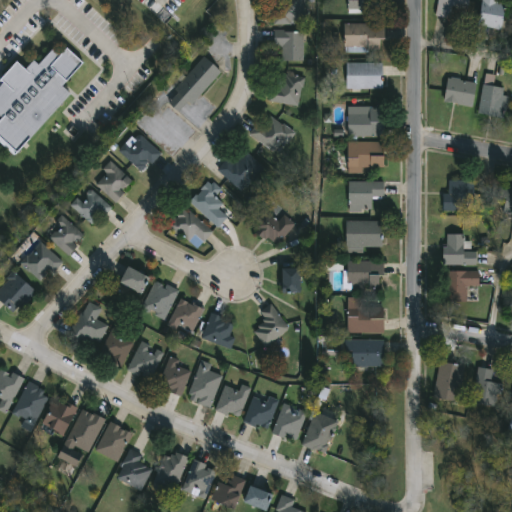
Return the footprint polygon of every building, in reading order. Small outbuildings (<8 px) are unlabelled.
[(281,0),(305,0),(305,23),(273,23),(273,9),(281,9),(281,0)] [(373,0),(373,8),(347,8),(347,0),(373,0)] [(467,0),(467,8),(451,7),(451,17),(437,16),(437,0),(467,0)] [(503,0),(501,30),(478,28),(480,0),(503,0)] [(382,47),(344,47),(344,23),(382,23),(382,47)] [(303,30),(303,60),(280,60),(280,46),(273,46),(273,30),(303,30)] [(69,92),(15,154),(0,141),(0,117),(1,116),(0,115),(0,80),(17,61),(25,68),(33,59),(38,63),(51,48),(58,54),(66,46),(83,61),(61,86),(69,92)] [(165,98),(204,56),(220,71),(180,113),(165,98)] [(381,62),(381,87),(346,87),(346,62),(381,62)] [(297,105),(268,99),(274,70),(303,76),(297,105)] [(501,117),(478,113),(484,74),(493,76),(491,84),(506,87),(501,117)] [(472,105),(442,101),(446,75),(476,79),(472,105)] [(347,135),(347,105),(380,105),(380,135),(347,135)] [(294,132),(277,154),(249,132),(266,111),(294,132)] [(120,151),(137,132),(159,152),(142,171),(120,151)] [(383,170),(347,170),(347,141),(383,141),(383,170)] [(264,170),(242,192),(217,168),(226,158),(232,164),(245,151),(264,170)] [(115,201),(91,182),(110,161),(132,180),(115,201)] [(214,196),(221,203),(217,208),(226,217),(215,227),(189,200),(210,179),(220,190),(214,196)] [(442,193),(447,193),(447,179),(473,179),(473,211),(442,211),(442,193)] [(371,196),(371,210),(348,210),(348,181),(383,181),(383,196),(371,196)] [(511,219),(511,215),(502,213),(505,198),(499,196),(501,186),(510,187),(511,184),(511,219)] [(77,196),(80,200),(91,189),(110,207),(93,226),(70,204),(77,196)] [(211,231),(195,248),(168,223),(183,206),(211,231)] [(261,233),(280,211),(295,224),(277,246),(261,233)] [(54,221),(62,214),(83,237),(64,254),(48,236),(59,227),(54,221)] [(362,247),(362,251),(345,251),(345,220),(381,220),(381,247),(362,247)] [(475,250),(475,265),(443,265),(443,234),(463,234),(463,250),(475,250)] [(19,262),(39,241),(61,262),(41,283),(19,262)] [(381,261),(381,288),(346,288),(346,261),(381,261)] [(148,276),(140,293),(119,283),(127,266),(148,276)] [(300,292),(281,292),(281,268),(300,268),(300,292)] [(449,302),(449,270),(478,270),(478,285),(466,285),(466,302),(449,302)] [(36,292),(14,314),(0,300),(0,285),(14,271),(36,292)] [(140,307),(155,279),(178,291),(163,319),(140,307)] [(205,310),(193,337),(167,325),(179,298),(205,310)] [(83,344),(69,338),(85,300),(101,307),(96,318),(108,323),(98,345),(85,339),(83,344)] [(264,345),(253,329),(265,321),(258,312),(270,303),(288,328),(264,345)] [(347,332),(347,306),(383,306),(383,332),(347,332)] [(229,347),(201,338),(209,313),(237,322),(229,347)] [(123,331),(121,333),(134,342),(119,366),(98,353),(115,326),(123,331)] [(383,339),(383,366),(345,366),(345,339),(383,339)] [(149,380),(127,369),(141,341),(163,352),(149,380)] [(179,395),(156,384),(169,356),(192,368),(179,395)] [(187,400),(198,360),(212,363),(209,371),(220,374),(211,407),(187,400)] [(462,364),(459,402),(434,399),(437,362),(462,364)] [(501,383),(497,406),(471,402),(477,366),(492,369),(490,381),(501,383)] [(23,379),(5,413),(0,410),(0,368),(1,367),(23,379)] [(33,425),(11,413),(28,381),(50,392),(33,425)] [(237,389),(239,383),(250,387),(237,418),(214,409),(225,384),(237,389)] [(267,430),(243,422),(253,391),(277,399),(267,430)] [(63,435),(42,424),(56,397),(77,407),(63,435)] [(294,441),(271,431),(284,402),(307,412),(294,441)] [(88,454),(65,445),(80,408),(103,418),(88,454)] [(336,420),(325,452),(301,444),(313,412),(336,420)] [(131,432),(117,461),(95,450),(109,421),(131,432)] [(140,489),(115,477),(129,449),(154,461),(140,489)] [(153,483),(175,492),(188,458),(174,452),(172,459),(163,456),(153,483)] [(181,491),(193,459),(216,468),(204,500),(181,491)] [(244,478),(235,508),(211,501),(216,480),(227,483),(230,474),(244,478)] [(244,503),(250,486),(271,494),(265,511),(244,503)] [(274,511),(281,495),(294,499),(291,507),(303,511),(274,511)]
